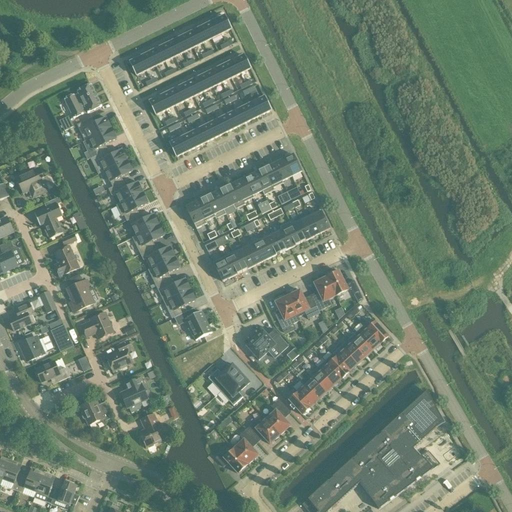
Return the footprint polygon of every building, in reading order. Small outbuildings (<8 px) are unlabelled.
[(224,17),(214,22),(221,35),(231,31),(224,17)] [(221,35),(214,22),(205,26),(212,40),(221,35)] [(212,40),(205,26),(196,31),(202,45),(212,40)] [(202,45),(196,31),(186,35),(193,49),(202,45)] [(193,49),(186,35),(177,40),(184,54),(193,49)] [(184,54),(177,40),(168,44),(174,58),(184,54)] [(174,58),(168,44),(158,49),(165,63),(174,58)] [(165,63),(158,49),(149,54),(156,68),(165,63)] [(156,68),(149,54),(140,58),(146,72),(156,68)] [(243,56),(234,61),(240,75),(250,70),(243,56)] [(146,72),(140,58),(130,63),(137,77),(146,72)] [(240,75),(234,61),(224,66),(231,80),(240,75)] [(231,80),(224,66),(215,70),(222,84),(231,80)] [(222,84),(215,70),(206,75),(212,89),(222,84)] [(212,89),(206,75),(196,79),(203,93),(212,89)] [(203,93),(196,79),(187,84),(194,98),(203,93)] [(194,98),(187,84),(178,89),(185,102),(194,98)] [(91,86),(77,92),(77,93),(78,93),(79,95),(74,97),(74,96),(74,95),(64,100),(64,101),(65,101),(74,118),(73,119),(74,119),(83,115),(83,114),(82,114),(81,112),(86,110),(88,113),(87,113),(88,114),(102,107),(101,107),(91,86),(92,86),(91,86)] [(185,102),(178,89),(168,93),(175,107),(185,102)] [(175,107),(168,93),(159,98),(166,112),(175,107)] [(166,112),(159,98),(149,103),(156,116),(166,112)] [(271,112),(264,98),(254,103),(261,117),(271,112)] [(261,117),(254,103),(245,107),(252,121),(261,117)] [(252,121),(245,107),(235,112),(242,126),(252,121)] [(242,126),(235,112),(226,117),(233,130),(242,126)] [(233,130),(226,117),(217,121),(224,135),(233,130)] [(85,122),(77,126),(85,142),(89,140),(111,129),(106,118),(94,124),(92,119),(85,122)] [(224,135),(217,121),(208,126),(214,140),(224,135)] [(74,127),(71,122),(62,126),(65,132),(74,127)] [(214,140),(208,126),(198,130),(205,144),(214,140)] [(85,142),(83,143),(88,153),(91,159),(97,156),(108,151),(105,146),(116,140),(111,129),(89,140),(85,142)] [(205,144),(198,130),(189,135),(196,149),(205,144)] [(196,149),(189,135),(180,139),(186,153),(196,149)] [(186,153),(180,139),(170,144),(177,158),(186,153)] [(99,160),(93,163),(99,175),(105,172),(127,161),(122,151),(110,156),(108,151),(97,156),(99,160)] [(302,173),(293,155),(293,156),(283,160),(291,178),(302,173)] [(291,178),(283,160),(273,165),(283,185),(283,184),(282,182),(284,182),(291,178)] [(127,161),(105,172),(106,175),(112,188),(113,189),(123,183),(121,178),(132,172),(127,161)] [(283,185),(273,165),(264,170),(274,192),(275,191),(274,189),(283,185)] [(274,192),(264,170),(254,175),(264,196),(274,192)] [(52,189),(54,185),(51,179),(47,178),(44,179),(40,171),(31,175),(30,173),(17,179),(23,195),(31,191),(34,192),(36,198),(49,193),(48,191),(52,189)] [(264,196),(254,175),(244,180),(254,199),(253,197),(262,192),(264,196)] [(254,199),(244,180),(234,184),(245,206),(246,206),(244,204),(248,202),(254,199)] [(112,188),(108,190),(111,197),(116,195),(120,204),(121,205),(143,194),(138,183),(126,189),(123,183),(113,189),(112,188)] [(245,206),(234,184),(225,189),(235,211),(245,206)] [(0,201),(10,198),(4,185),(0,186),(0,201)] [(235,211),(225,189),(215,194),(226,215),(235,211)] [(120,204),(116,206),(122,218),(124,216),(127,222),(129,221),(139,216),(137,210),(148,204),(143,194),(121,205),(120,204)] [(226,215),(215,194),(205,199),(216,220),(226,215)] [(49,209),(35,215),(40,227),(44,225),(50,240),(63,234),(56,219),(63,217),(58,205),(61,204),(59,199),(47,204),(49,209)] [(216,220),(205,199),(196,203),(206,225),(207,225),(206,223),(213,219),(215,218),(216,220)] [(206,225),(196,203),(186,208),(196,230),(206,225)] [(274,203),(269,205),(272,211),(277,208),(274,203)] [(292,204),(283,208),(285,213),(291,210),(295,208),(292,204)] [(283,215),(280,210),(273,213),(276,219),(283,215)] [(320,235),(330,230),(320,211),(310,215),(320,235)] [(255,212),(250,215),(252,220),(258,217),(255,212)] [(276,219),(273,213),(268,216),(270,221),(276,219)] [(139,216),(129,221),(136,237),(159,226),(153,215),(142,221),(139,216)] [(300,220),(310,240),(320,235),(310,215),(300,220)] [(0,239),(13,233),(7,219),(0,221),(0,239)] [(310,240),(300,220),(291,225),(290,223),(300,244),(310,240)] [(80,232),(87,229),(83,221),(76,224),(80,232)] [(256,228),(254,223),(248,225),(251,231),(256,228)] [(291,249),(300,244),(290,223),(280,228),(291,249)] [(136,237),(132,239),(140,255),(155,248),(152,242),(164,237),(159,226),(136,237)] [(291,249),(280,228),(281,230),(271,234),(281,254),(291,249)] [(271,259),(281,254),(271,234),(262,239),(271,259)] [(65,247),(77,241),(74,236),(62,241),(65,247)] [(252,244),(262,264),(271,259),(262,239),(252,244)] [(0,248),(2,253),(13,248),(11,242),(0,246),(0,248)] [(262,264),(252,244),(242,249),(252,268),(262,264)] [(65,276),(79,269),(69,247),(55,254),(60,265),(55,267),(59,277),(64,275),(65,276)] [(155,248),(140,255),(143,262),(145,260),(150,270),(150,271),(175,258),(169,248),(158,253),(155,248)] [(242,273),(252,268),(242,249),(233,253),(242,273)] [(0,275),(18,267),(11,252),(0,257),(0,275)] [(223,258),(233,278),(242,273),(233,253),(223,258)] [(150,270),(148,271),(156,288),(171,280),(168,275),(180,269),(175,258),(150,271),(150,270)] [(222,283),(233,278),(223,258),(213,263),(222,283)] [(345,286),(338,273),(326,279),(335,297),(351,290),(354,295),(359,293),(354,282),(345,286)] [(80,275),(67,281),(70,289),(68,289),(74,302),(69,304),(74,314),(93,305),(93,303),(98,301),(93,291),(88,293),(87,290),(91,288),(88,281),(83,283),(80,275)] [(314,284),(319,295),(312,299),(319,312),(331,306),(328,301),(335,297),(326,279),(314,284)] [(171,280),(156,288),(164,304),(191,291),(185,280),(174,286),(171,280)] [(191,291),(164,304),(169,314),(173,312),(176,318),(187,312),(184,307),(196,301),(191,291)] [(305,302),(300,292),(287,298),(299,322),(300,322),(298,318),(305,315),(308,320),(320,314),(319,312),(312,299),(305,302)] [(49,293),(39,297),(47,314),(56,310),(49,293)] [(275,304),(280,314),(275,317),(282,330),(299,322),(287,298),(275,304)] [(15,311),(18,317),(9,321),(14,332),(32,325),(29,317),(34,314),(30,305),(15,311)] [(176,318),(174,319),(176,322),(182,319),(183,322),(185,321),(186,323),(196,342),(212,334),(201,312),(197,314),(194,309),(187,312),(176,318)] [(99,340),(114,334),(105,314),(91,321),(92,323),(82,327),(87,338),(96,334),(99,340)] [(366,328),(380,345),(388,337),(374,321),(366,328)] [(323,322),(318,325),(323,335),(328,331),(323,322)] [(73,347),(64,326),(51,332),(60,353),(73,347)] [(364,326),(356,334),(359,337),(373,352),(380,345),(366,328),(364,326)] [(133,327),(126,330),(129,336),(135,333),(133,327)] [(273,330),(272,330),(266,336),(264,333),(263,332),(262,333),(263,333),(257,338),(253,342),(247,347),(246,347),(247,348),(258,360),(258,361),(259,361),(259,360),(275,347),(281,354),(288,347),(279,337),(279,336),(273,330)] [(356,334),(348,341),(352,344),(365,359),(372,352),(373,352),(359,337),(356,334)] [(34,338),(20,345),(28,363),(42,357),(42,356),(46,355),(39,340),(35,341),(34,338)] [(348,341),(341,348),(344,352),(357,366),(365,359),(352,344),(348,341)] [(113,373),(133,364),(128,352),(132,350),(129,342),(117,347),(120,352),(107,358),(113,373)] [(341,348),(333,355),(336,359),(349,373),(357,366),(344,352),(341,348)] [(292,362),(299,356),(294,350),(293,351),(286,356),(292,362)] [(333,355),(325,362),(328,366),(341,380),(349,373),(336,359),(333,355)] [(59,383),(70,378),(66,369),(59,372),(55,362),(36,370),(42,384),(57,377),(59,383)] [(325,362),(317,369),(320,373),(333,387),(341,380),(328,366),(325,362)] [(91,370),(89,365),(81,368),(84,373),(91,370)] [(221,393),(241,375),(233,366),(222,376),(218,371),(208,380),(221,393)] [(310,376),(309,376),(326,394),(333,387),(320,373),(317,369),(310,376)] [(249,384),(241,375),(221,393),(234,407),(243,399),(239,394),(249,384)] [(309,376),(302,384),(318,402),(326,394),(309,376)] [(141,406),(140,404),(148,400),(142,386),(145,384),(142,378),(130,383),(132,389),(121,395),(130,415),(140,410),(141,406)] [(303,386),(295,392),(310,409),(318,402),(302,384),(301,384),(303,386)] [(297,395),(289,402),(302,416),(310,409),(295,392),(295,393),(297,395)] [(421,457),(414,449),(443,422),(426,393),(302,506),(307,511),(328,511),(359,484),(379,511),(440,465),(428,452),(421,457)] [(98,425),(112,419),(106,406),(101,408),(99,407),(96,401),(81,408),(84,413),(83,414),(82,416),(84,420),(86,421),(87,420),(89,426),(96,423),(96,425),(98,425)] [(271,408),(274,410),(264,419),(280,436),(290,427),(282,418),(289,412),(279,401),(271,408)] [(160,424),(158,425),(154,415),(141,421),(146,431),(140,433),(147,448),(148,447),(149,448),(154,446),(154,445),(167,439),(160,424)] [(259,427),(255,422),(246,431),(256,442),(262,437),(270,445),(280,436),(264,419),(265,421),(259,427)] [(239,437),(242,440),(232,448),(248,465),(258,456),(250,447),(256,442),(246,431),(239,437)] [(224,459),(220,454),(215,459),(224,468),(228,464),(238,475),(248,465),(232,448),(233,450),(224,459)] [(0,485),(1,486),(10,461),(3,458),(2,459),(0,458),(0,485)] [(18,493),(23,479),(17,477),(21,467),(18,465),(18,464),(10,461),(1,486),(18,493)] [(23,479),(18,493),(35,499),(44,474),(36,471),(36,472),(32,471),(28,481),(23,479)] [(44,474),(35,499),(51,505),(56,492),(51,490),(55,480),(51,478),(52,477),(44,474)] [(76,486),(70,483),(69,485),(66,483),(62,494),(56,492),(51,505),(67,511),(69,506),(70,507),(71,505),(76,507),(80,497),(75,495),(77,488),(76,487),(76,486)]
